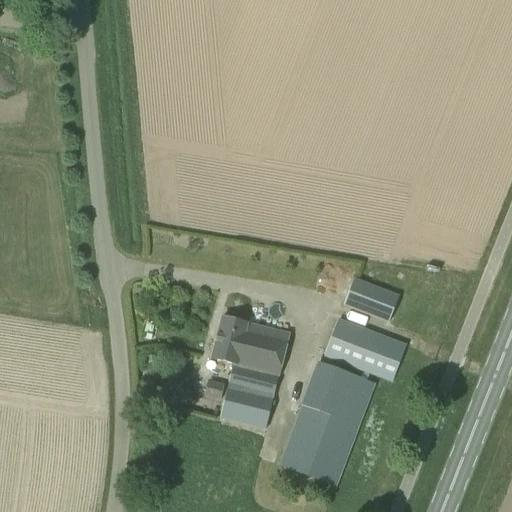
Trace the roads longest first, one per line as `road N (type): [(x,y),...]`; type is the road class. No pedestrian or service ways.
road 1 (unclassified): [(114,511),(112,380),(82,0)]
road 2 (primary): [(444,511),(511,341)]
